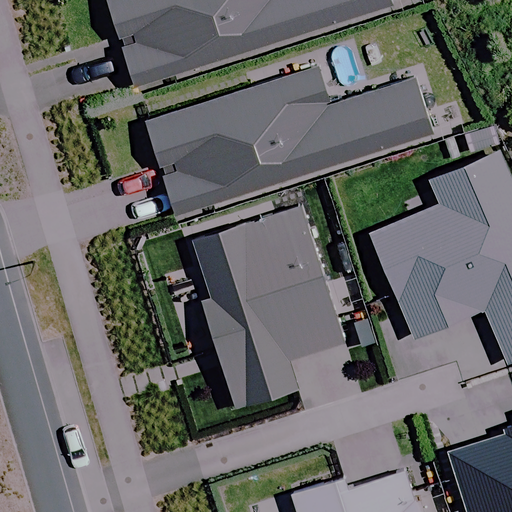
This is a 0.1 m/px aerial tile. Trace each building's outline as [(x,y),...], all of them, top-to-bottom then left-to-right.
[(102,0),(130,87),(387,6),(385,0),(102,0)] [(143,121),(173,215),(429,134),(412,79),(327,106),(314,67),(143,121)] [(511,359),(511,190),(496,151),(427,179),(438,206),(367,235),(410,337),(482,308),(504,362),(511,359)] [(341,343),(298,207),(191,240),(210,299),(200,302),(233,408),(292,390),(283,361),(341,343)] [(502,435),(444,453),(462,511),(511,511),(511,416),(498,421),(502,435)] [(341,479),(288,496),(293,511),(413,511),(401,471),(344,489),(341,479)]
